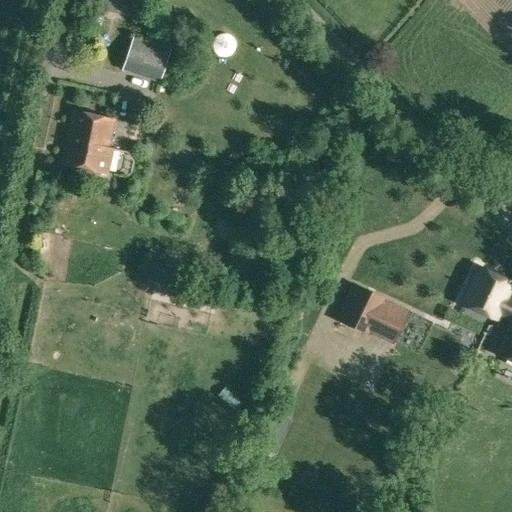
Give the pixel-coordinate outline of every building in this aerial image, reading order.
[(119,13),(121,0),(100,0),(98,8),(119,13)] [(158,81),(169,49),(134,38),(123,69),(158,81)] [(107,174),(112,149),(108,148),(114,120),(73,110),(61,164),(107,174)] [(511,298),(505,295),(511,283),(480,268),(463,304),(494,319),(496,314),(511,321),(496,352),(511,360),(511,298)] [(357,287),(341,320),(367,332),(368,330),(392,341),(404,316),(380,304),(382,299),(357,287)] [(283,415),(268,447),(283,455),(298,422),(283,415)]
